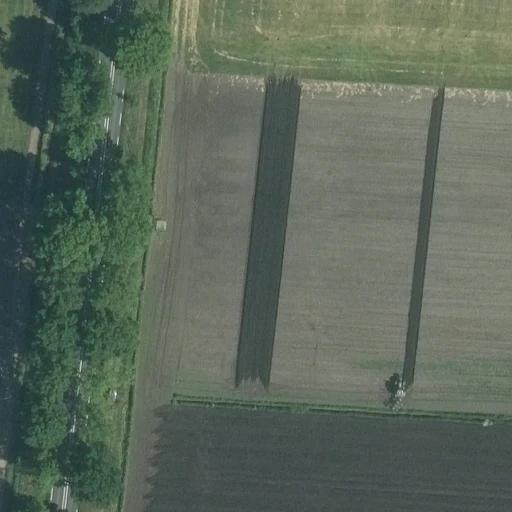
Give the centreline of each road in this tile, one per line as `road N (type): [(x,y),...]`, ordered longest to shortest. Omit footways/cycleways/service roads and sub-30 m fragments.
road 1 (primary): [(119,0),(62,511)]
road 2 (track): [(53,0),(0,440)]
